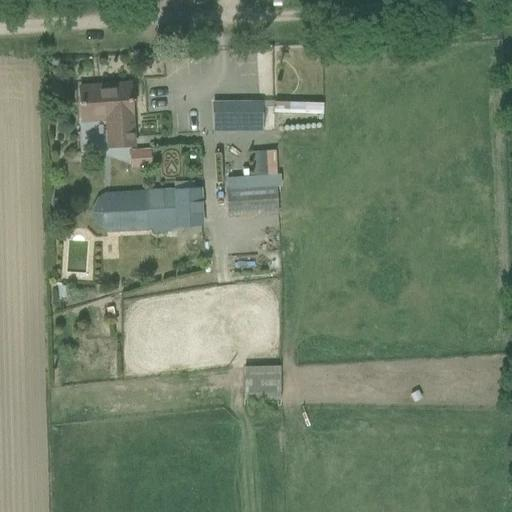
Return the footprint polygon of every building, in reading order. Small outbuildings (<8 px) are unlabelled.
[(80,87),(82,121),(107,119),(109,147),(133,145),(129,84),(80,87)] [(321,115),(321,103),(273,102),(273,113),(321,115)] [(213,104),(213,124),(213,133),(258,133),(258,104),(213,104)] [(148,150),(130,151),(131,166),(149,165),(148,150)] [(275,151),(251,152),(252,176),(276,175),(275,151)] [(277,214),(275,185),(275,176),(231,178),(231,188),(225,188),(227,217),(277,214)] [(173,189),(104,193),(96,198),(91,210),(91,216),(97,228),(108,233),(150,231),(155,233),(170,232),(171,232),(173,229),(175,229),(176,228),(205,226),(202,189),(173,191),(173,189)] [(279,370),(243,371),(243,400),(279,400),(279,370)]
